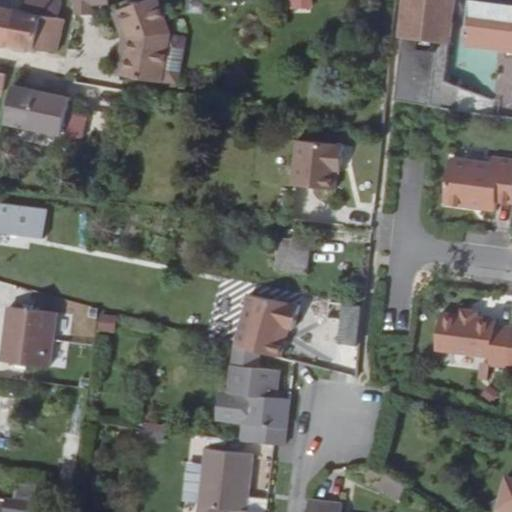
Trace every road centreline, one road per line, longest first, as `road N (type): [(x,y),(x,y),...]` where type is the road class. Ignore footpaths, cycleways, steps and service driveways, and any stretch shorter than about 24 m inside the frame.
road 1 (residential): [(361,387),(302,457),(295,511)]
road 2 (unclassified): [(374,247),(511,263)]
